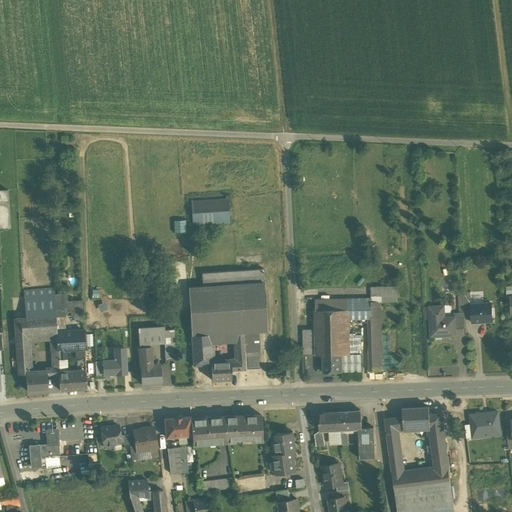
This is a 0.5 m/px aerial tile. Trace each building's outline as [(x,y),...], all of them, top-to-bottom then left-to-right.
[(8,190),(0,190),(0,227),(10,227),(8,190)] [(228,199),(192,201),(193,224),(229,222),(228,199)] [(263,269),(202,273),(203,287),(264,283),(263,269)] [(203,287),(188,288),(191,336),(210,335),(213,335),(211,316),(242,315),(255,314),(256,331),(267,331),(264,283),(203,287)] [(54,289),(24,290),(26,318),(55,316),(54,297),(54,289)] [(471,292),(463,292),(464,312),(464,313),(471,312),(471,304),(471,292)] [(66,295),(54,297),(55,316),(63,316),(67,309),(66,295)] [(370,299),(315,300),(315,311),(348,310),(348,319),(368,318),(371,318),(370,302),(370,299)] [(82,300),(70,301),(70,312),(75,312),(76,319),(83,321),(82,300)] [(380,302),(370,302),(371,318),(380,318),(380,302)] [(471,304),(471,312),(471,322),(492,321),(492,303),(471,304)] [(454,305),(440,306),(441,318),(454,317),(454,313),(454,305)] [(454,317),(441,318),(440,306),(430,307),(431,319),(430,319),(431,337),(456,335),(455,328),(455,317),(454,317)] [(348,310),(315,311),(315,329),(348,329),(348,319),(348,310)] [(464,312),(454,313),(454,317),(455,317),(455,328),(465,327),(464,313),(464,312)] [(255,314),(242,315),(244,333),(245,352),(258,351),(256,331),(255,314)] [(242,315),(211,316),(213,335),(235,334),(244,333),(242,315)] [(26,318),(15,318),(16,335),(28,334),(56,332),(56,325),(55,316),(26,318)] [(63,316),(55,316),(56,325),(64,325),(63,316)] [(381,371),(380,318),(371,318),(368,318),(369,371),(381,371)] [(64,325),(56,325),(56,332),(56,333),(65,333),(65,325),(64,325)] [(163,326),(138,328),(139,342),(147,342),(164,340),(164,329),(163,326)] [(172,329),(164,329),(164,340),(165,344),(174,343),(172,329)] [(348,329),(315,329),(315,330),(316,356),(322,355),(340,355),(349,355),(348,329)] [(316,356),(315,330),(303,330),(304,355),(316,356)] [(65,333),(56,333),(57,349),(65,348),(77,347),(85,347),(84,332),(65,333)] [(244,333),(235,334),(237,361),(238,371),(246,370),(245,357),(245,352),(244,333)] [(28,334),(16,335),(18,374),(26,373),(30,373),(28,334)] [(210,335),(191,336),(193,367),(211,366),(211,363),(212,363),(210,335)] [(174,343),(165,344),(165,358),(175,358),(174,343)] [(150,346),(139,347),(140,367),(151,366),(150,360),(150,346)] [(85,347),(77,347),(77,367),(80,371),(85,370),(86,370),(85,347)] [(65,348),(57,349),(57,350),(58,359),(64,358),(66,356),(65,348)] [(104,361),(104,374),(126,373),(125,349),(115,349),(116,361),(104,361)] [(340,355),(322,355),(323,373),(341,372),(340,355)] [(349,355),(340,355),(341,372),(360,371),(360,355),(349,355)] [(258,357),(245,357),(246,370),(259,370),(258,357)] [(97,379),(105,379),(104,374),(104,361),(96,362),(97,379)] [(212,363),(211,363),(211,366),(212,381),(231,380),(230,371),(238,371),(237,361),(212,363)] [(151,366),(140,367),(141,383),(160,382),(159,366),(158,366),(151,366)] [(67,389),(66,372),(66,370),(59,371),(59,374),(60,390),(67,389)] [(66,372),(67,389),(87,388),(85,370),(80,371),(66,372)] [(30,373),(26,373),(27,391),(46,390),(45,372),(30,373)] [(429,407),(403,409),(403,417),(403,428),(429,427),(431,427),(430,415),(429,407)] [(361,410),(338,412),(339,429),(340,429),(340,430),(347,429),(362,429),(361,410)] [(338,412),(320,413),(320,422),(319,422),(320,431),(340,430),(340,429),(339,429),(338,412)] [(500,435),(498,412),(470,415),(472,438),(500,435)] [(441,413),(430,415),(431,427),(429,427),(435,469),(449,467),(441,413)] [(261,414),(223,417),(227,442),(262,440),(261,414)] [(190,416),(164,418),(166,437),(178,436),(178,439),(181,438),(181,436),(184,435),(192,435),(190,419),(190,416)] [(223,417),(190,419),(192,435),(192,444),(227,442),(223,417)] [(403,417),(386,419),(393,475),(404,473),(403,463),(401,463),(396,429),(403,428),(403,417)] [(118,425),(101,428),(104,445),(105,445),(105,447),(107,448),(111,447),(113,446),(112,444),(121,443),(118,425)] [(153,427),(145,428),(145,429),(133,431),(136,445),(136,451),(137,451),(149,449),(149,448),(156,446),(153,427)] [(285,430),(284,433),(274,434),(277,454),(295,451),(293,432),(288,432),(288,430),(285,430)] [(374,431),(362,432),(362,433),(358,433),(360,459),(375,459),(374,431)] [(321,434),(314,435),(316,446),(323,445),(321,434)] [(58,443),(39,445),(40,458),(44,457),(44,455),(59,454),(58,443)] [(39,444),(29,445),(29,450),(29,454),(30,454),(30,459),(40,458),(39,445),(39,444)] [(136,445),(130,446),(130,447),(132,460),(138,459),(137,451),(136,451),(136,445)] [(181,447),(167,449),(170,473),(184,471),(181,447)] [(277,454),(274,454),(277,474),(295,471),(293,457),(296,455),(295,451),(277,454)] [(40,458),(30,459),(31,466),(40,465),(40,458)] [(339,464),(323,466),(326,486),(336,485),(342,484),(342,483),(339,464)] [(404,473),(393,475),(396,493),(422,489),(451,485),(449,467),(435,469),(404,473)] [(235,477),(202,481),(204,491),(236,487),(235,477)] [(303,478),(295,479),(297,487),(304,486),(303,478)] [(146,480),(128,482),(130,497),(136,496),(148,495),(146,480)] [(348,482),(342,483),(342,484),(336,485),(338,492),(339,491),(349,489),(348,482)] [(454,511),(451,485),(422,489),(396,493),(398,511),(454,511)] [(288,489),(276,491),(278,501),(290,499),(288,489)] [(349,489),(339,491),(340,498),(345,497),(346,507),(352,506),(349,489)] [(164,511),(163,490),(154,491),(156,511),(164,511)] [(141,511),(136,496),(130,497),(134,511),(141,511)] [(340,498),(329,499),(330,511),(339,511),(341,511),(347,511),(346,507),(345,497),(340,498)] [(205,498),(192,499),(194,511),(206,511),(207,511),(205,498)] [(290,499),(278,501),(279,511),(298,511),(296,498),(290,499)]
